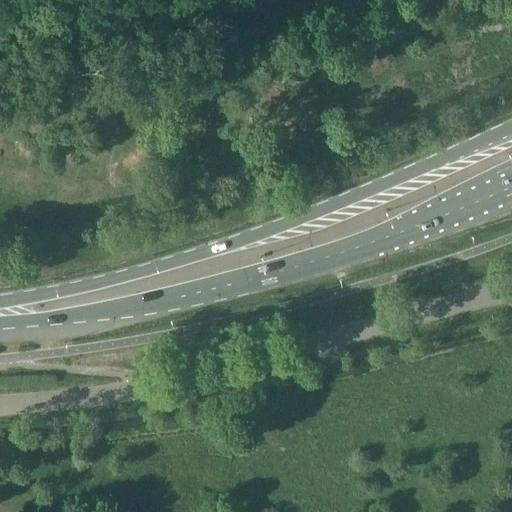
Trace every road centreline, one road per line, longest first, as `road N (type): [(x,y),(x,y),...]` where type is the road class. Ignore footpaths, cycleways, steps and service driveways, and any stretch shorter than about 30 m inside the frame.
road 1 (primary): [(511,130),(210,256),(0,304)]
road 2 (primary): [(0,323),(71,318),(218,289),(342,256),(511,188)]
road 3 (unclassified): [(0,405),(210,373),(511,291)]
